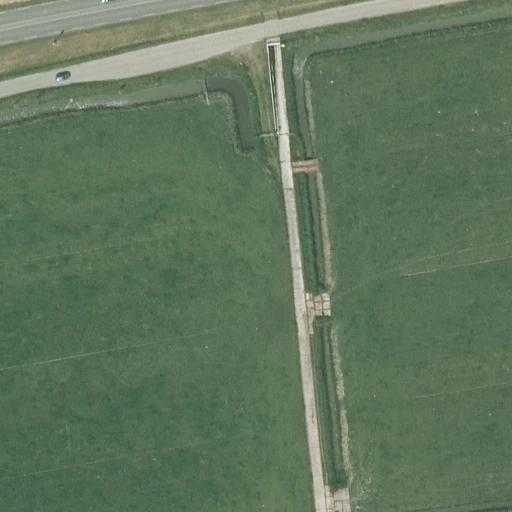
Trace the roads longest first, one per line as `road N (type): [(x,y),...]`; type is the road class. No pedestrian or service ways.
road 1 (track): [(269,0),(318,511)]
road 2 (unclassified): [(0,91),(427,0)]
road 3 (primary): [(0,30),(162,0)]
